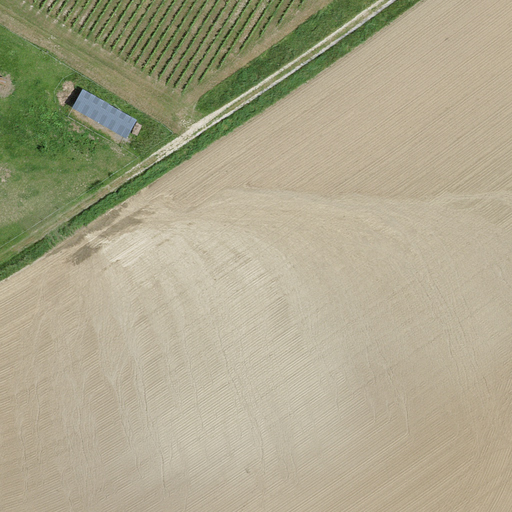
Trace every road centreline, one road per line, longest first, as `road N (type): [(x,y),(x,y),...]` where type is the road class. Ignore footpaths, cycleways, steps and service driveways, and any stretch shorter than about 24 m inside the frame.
road 1 (track): [(384,0),(0,262)]
road 2 (track): [(205,122),(0,5)]
